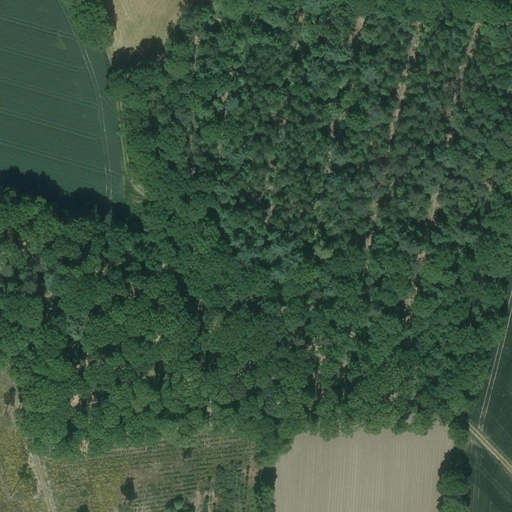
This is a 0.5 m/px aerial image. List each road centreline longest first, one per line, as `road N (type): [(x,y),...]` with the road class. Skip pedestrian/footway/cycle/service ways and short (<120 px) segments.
road 1 (track): [(511,475),(444,408),(141,190),(118,122)]
road 2 (track): [(52,511),(33,403),(43,371),(94,329),(248,267)]
